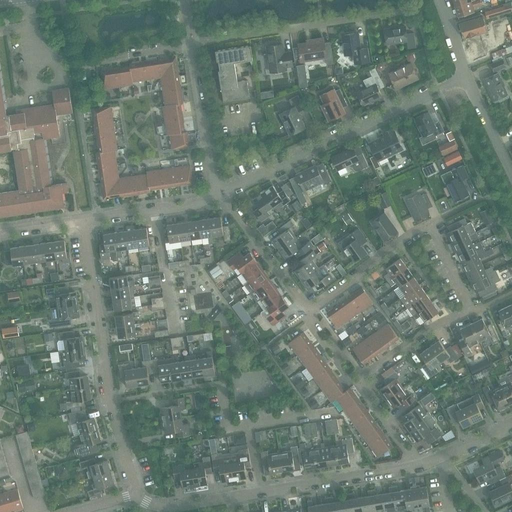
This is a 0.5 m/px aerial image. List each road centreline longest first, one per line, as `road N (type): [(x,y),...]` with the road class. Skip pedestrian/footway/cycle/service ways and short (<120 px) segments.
road 1 (residential): [(308,308),(414,233),(433,232),(467,309),(361,382)]
road 2 (residential): [(136,496),(111,408),(84,219)]
road 3 (residential): [(221,193),(466,77)]
road 4 (residential): [(183,0),(210,171),(221,193)]
road 5 (residential): [(229,497),(416,464)]
road 6 (residential): [(308,308),(221,193)]
road 7 (residential): [(221,193),(84,219)]
